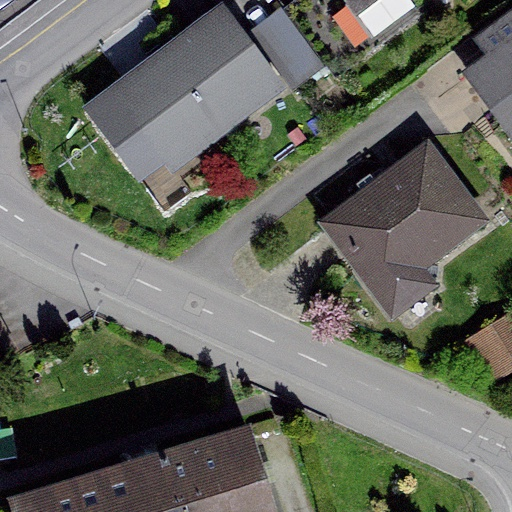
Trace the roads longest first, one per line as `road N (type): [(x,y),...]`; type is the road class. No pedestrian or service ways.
road 1 (residential): [(0,202),(248,331),(511,453)]
road 2 (unclassified): [(0,87),(118,0)]
